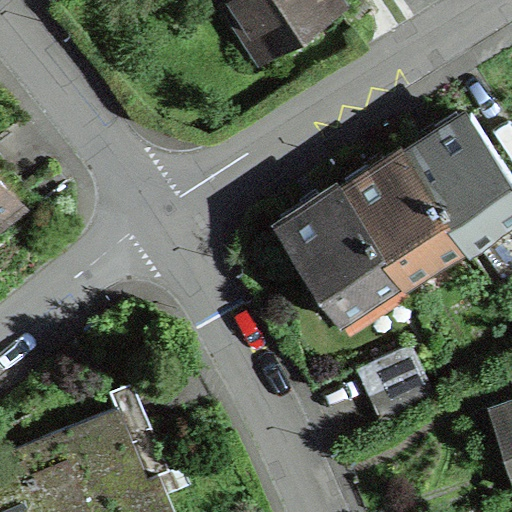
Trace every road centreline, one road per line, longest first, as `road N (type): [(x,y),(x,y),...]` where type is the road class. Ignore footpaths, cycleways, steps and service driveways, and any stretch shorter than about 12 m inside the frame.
road 1 (residential): [(158,211),(490,0)]
road 2 (residential): [(158,211),(303,467),(319,511)]
road 3 (residential): [(0,25),(158,211)]
road 4 (residential): [(0,339),(158,211)]
